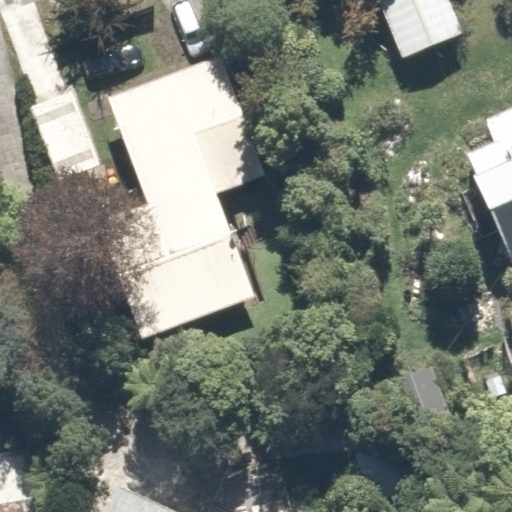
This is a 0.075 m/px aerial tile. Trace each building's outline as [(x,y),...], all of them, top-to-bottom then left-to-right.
[(402,0),(322,10),(332,90),(412,79),(402,0)] [(235,55),(175,79),(224,203),(285,179),(235,55)] [(68,203),(0,224),(0,228),(52,389),(169,351),(133,241),(192,222),(152,98),(45,132),(68,203)] [(427,177),(395,191),(443,297),(511,265),(511,117),(419,160),(427,177)] [(511,283),(464,303),(494,377),(511,369),(511,283)]
